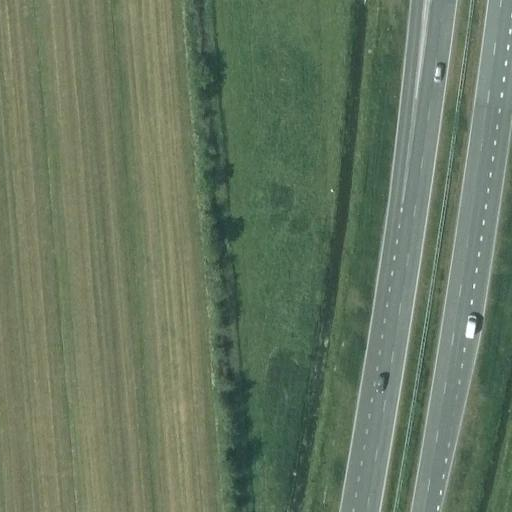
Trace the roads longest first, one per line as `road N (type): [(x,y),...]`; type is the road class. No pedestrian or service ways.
road 1 (trunk): [(423,511),(496,34)]
road 2 (trunk): [(442,0),(402,280)]
road 3 (trunk): [(418,0),(394,203),(402,280)]
road 4 (trunk): [(402,280),(365,511)]
